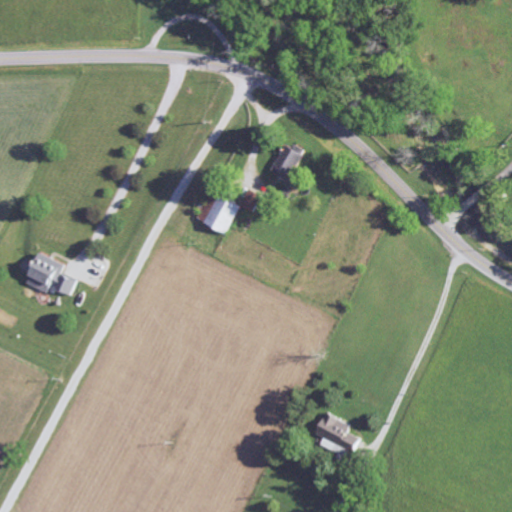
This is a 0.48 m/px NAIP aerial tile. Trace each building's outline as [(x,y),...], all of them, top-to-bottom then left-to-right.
[(292,143),(276,169),(283,173),(282,175),(285,177),(286,175),(288,176),(291,172),(296,175),(309,154),(307,153),(310,148),(300,142),(298,146),(292,143)] [(215,188),(246,205),(229,234),(199,217),(215,188)] [(244,203),(255,210),(265,194),(253,188),(244,203)] [(30,281),(49,291),(54,282),(59,285),(58,287),(73,295),(81,279),(65,271),(69,264),(43,250),(31,273),(34,274),(30,281)] [(353,425),(327,414),(318,435),(325,438),(321,446),(338,453),(341,447),(356,453),(362,439),(350,433),(353,425)]
